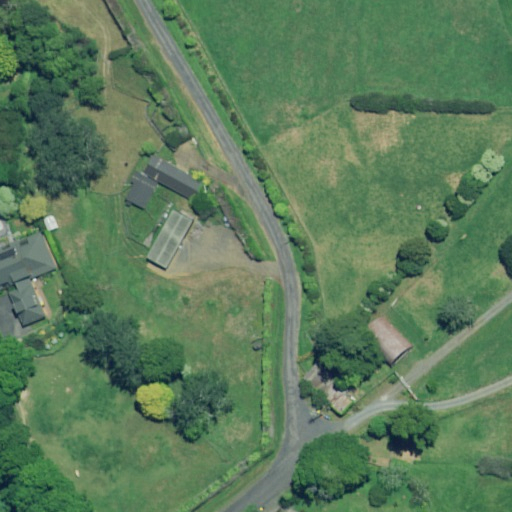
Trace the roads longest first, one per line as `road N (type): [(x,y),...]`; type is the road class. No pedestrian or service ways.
road 1 (unknown): [(292,477),(280,252),(134,0)]
road 2 (unknown): [(511,292),(362,408),(339,439),(357,426),(511,388)]
